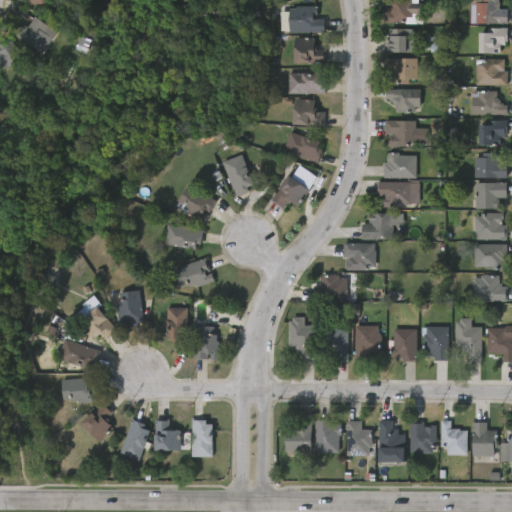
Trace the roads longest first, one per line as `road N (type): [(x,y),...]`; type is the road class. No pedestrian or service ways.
road 1 (residential): [(354,0),(358,130),(351,174),(333,214),(285,277),(263,331),(252,511)]
road 2 (residential): [(511,394),(254,391)]
road 3 (secondary): [(252,501),(8,499)]
road 4 (secondary): [(511,501),(330,501)]
